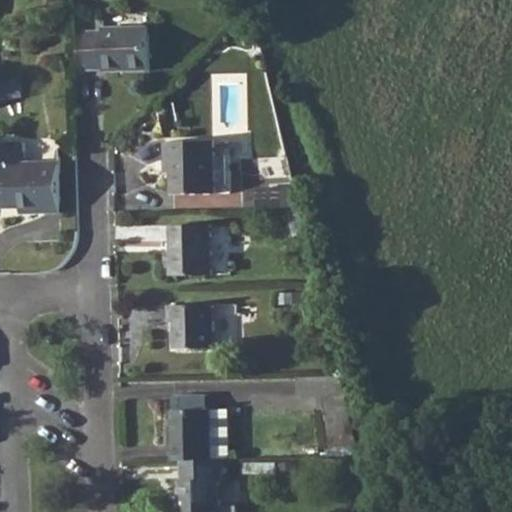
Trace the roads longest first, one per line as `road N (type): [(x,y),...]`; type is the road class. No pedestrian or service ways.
road 1 (residential): [(97,293),(100,450)]
road 2 (residential): [(94,158),(97,293)]
